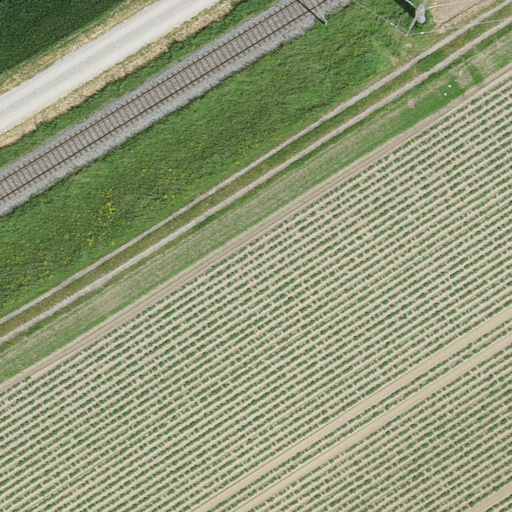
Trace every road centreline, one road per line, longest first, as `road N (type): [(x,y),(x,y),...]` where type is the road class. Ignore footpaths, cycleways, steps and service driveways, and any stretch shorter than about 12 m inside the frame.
road 1 (track): [(511,28),(0,346)]
road 2 (track): [(0,120),(197,0)]
